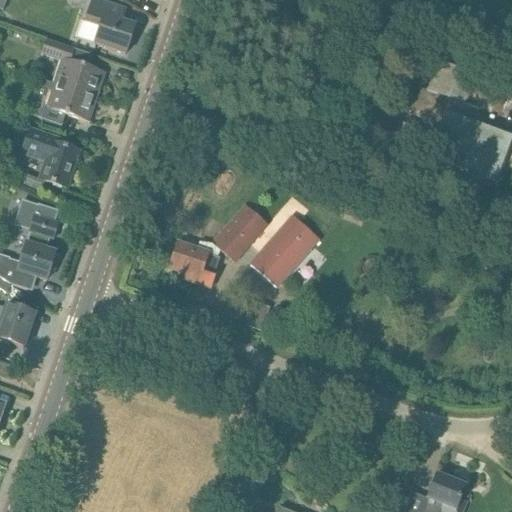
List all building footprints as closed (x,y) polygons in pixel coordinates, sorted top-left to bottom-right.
[(125,10),(96,0),(93,0),(85,24),(99,29),(94,45),(125,56),(135,27),(121,22),(125,10)] [(60,63),(52,85),(97,100),(99,95),(97,94),(103,75),(105,76),(106,75),(71,64),(75,51),(46,41),(41,56),(60,63)] [(460,67),(439,58),(428,90),(450,99),(436,139),(402,127),(395,148),(394,151),(427,163),(429,157),(497,183),(511,142),(460,121),(466,105),(499,117),(511,83),(478,70),(473,82),(457,76),(460,67)] [(97,100),(52,85),(44,109),(89,124),(90,123),(87,122),(94,104),(96,105),(97,100)] [(29,130),(21,155),(45,163),(39,181),(24,176),(20,188),(40,198),(45,184),(67,191),(79,153),(55,145),(57,139),(29,130)] [(286,131),(281,145),(309,156),(314,142),(286,131)] [(369,207),(350,200),(343,216),(363,223),(369,207)] [(234,264),(248,249),(266,228),(267,227),(244,206),(211,244),(234,264)] [(0,257),(0,279),(10,287),(27,292),(32,277),(47,282),(50,271),(55,272),(60,258),(55,257),(55,255),(46,252),(50,239),(53,240),(58,226),(32,218),(28,235),(30,236),(26,246),(25,246),(20,264),(0,257)] [(293,218),(250,267),(276,289),(318,240),(293,218)] [(220,252),(199,244),(196,252),(177,246),(169,270),(184,275),(182,280),(210,290),(220,261),(217,260),(220,252)] [(0,325),(0,341),(24,350),(35,316),(32,315),(34,307),(23,303),(20,311),(7,306),(0,325)] [(465,488),(436,477),(422,511),(459,511),(464,501),(460,500),(465,488)]
